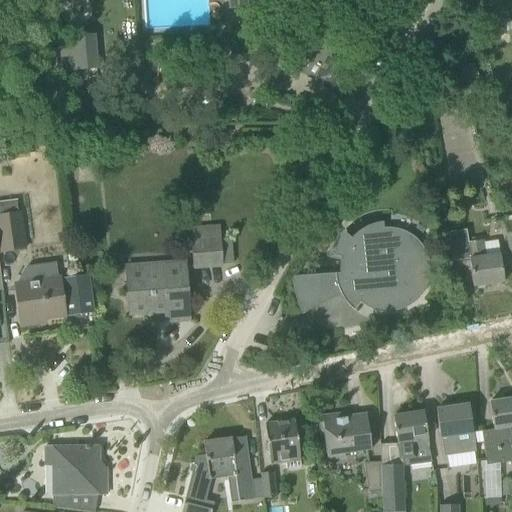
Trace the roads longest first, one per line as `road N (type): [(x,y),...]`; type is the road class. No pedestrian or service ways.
road 1 (residential): [(432,0),(339,177),(190,406)]
road 2 (residential): [(190,406),(511,329)]
road 3 (residential): [(0,427),(113,409),(160,417)]
